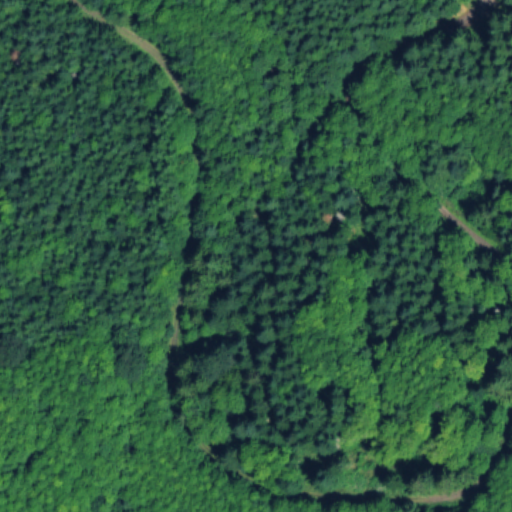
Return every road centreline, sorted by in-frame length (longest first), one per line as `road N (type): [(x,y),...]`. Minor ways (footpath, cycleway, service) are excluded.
road 1 (track): [(511,302),(463,311),(360,383),(330,432),(216,420),(66,353),(0,299)]
road 2 (track): [(360,383),(288,251),(288,64),(342,0)]
